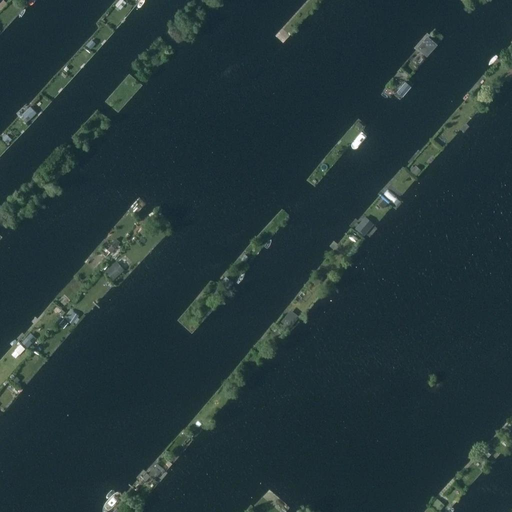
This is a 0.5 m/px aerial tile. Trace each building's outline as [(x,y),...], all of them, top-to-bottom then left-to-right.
[(427,36),(416,48),(426,57),(437,45),(427,36)] [(90,41),(86,45),(91,50),(95,45),(90,41)] [(27,109),(22,115),(28,121),(34,115),(27,109)] [(7,135),(2,139),(7,144),(11,140),(7,135)] [(415,166),(410,171),(416,176),(420,171),(415,166)] [(382,200),(378,205),(383,209),(387,204),(382,200)] [(357,223),(354,225),(356,227),(355,229),(364,236),(371,227),(362,220),(358,224),(357,223)] [(143,229),(139,232),(144,237),(147,233),(143,229)] [(115,238),(111,243),(116,247),(120,242),(115,238)] [(245,255),(240,260),(244,263),(248,258),(245,255)] [(113,265),(105,272),(113,280),(121,273),(113,265)] [(318,274),(311,282),(316,286),(323,277),(318,274)] [(226,277),(222,282),(229,288),(233,283),(226,277)] [(217,289),(215,292),(222,297),(224,294),(217,289)] [(68,315),(65,319),(73,324),(76,320),(68,315)] [(286,315),(281,322),(289,328),(295,321),(286,315)] [(63,320),(59,325),(63,329),(67,324),(63,320)] [(278,329),(273,334),(278,340),(283,334),(278,329)] [(31,333),(22,343),(27,348),(37,338),(31,333)] [(21,344),(16,350),(20,354),(26,348),(21,344)] [(185,431),(181,435),(187,440),(190,436),(185,431)] [(486,450),(482,454),(487,459),(491,454),(486,450)] [(154,467),(148,474),(155,480),(161,472),(154,467)] [(435,503),(433,506),(440,511),(442,508),(435,503)]
